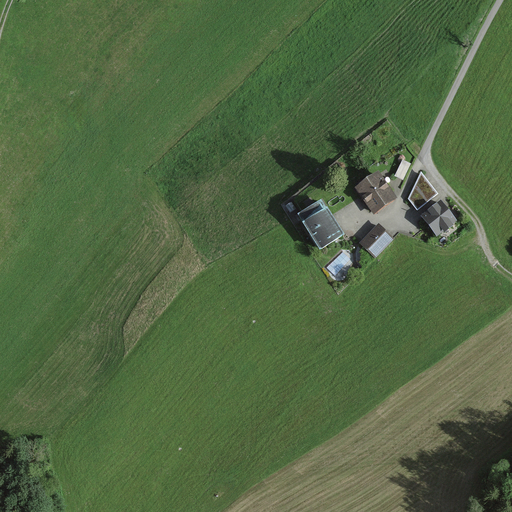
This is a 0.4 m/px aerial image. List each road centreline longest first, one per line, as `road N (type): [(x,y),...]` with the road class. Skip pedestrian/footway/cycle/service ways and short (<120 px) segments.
road 1 (track): [(503,0),(421,159)]
road 2 (track): [(421,159),(489,241),(492,264),(511,279)]
